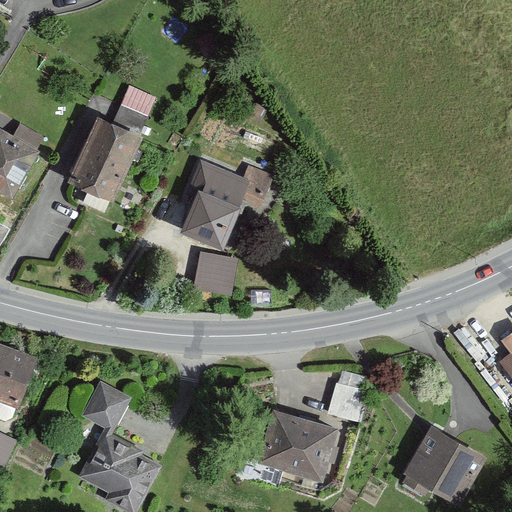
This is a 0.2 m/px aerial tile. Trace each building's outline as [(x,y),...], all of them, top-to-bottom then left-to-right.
[(148,116),(121,104),(112,125),(140,137),(149,117),(148,116)] [(112,125),(99,119),(70,182),(72,183),(85,189),(111,200),(116,189),(118,185),(140,137),(112,125)] [(45,137),(20,124),(17,129),(13,137),(37,151),(45,137)] [(0,191),(11,198),(38,151),(37,151),(13,137),(0,129),(0,191)] [(183,234),(223,250),(239,211),(237,210),(242,199),(260,206),(273,175),(248,165),(244,176),(201,159),(183,203),(193,207),(183,234)] [(0,247),(11,229),(0,222),(0,247)] [(238,258),(200,251),(194,282),(192,291),(230,298),(238,258)] [(37,360),(0,346),(0,398),(20,406),(34,368),(37,360)] [(371,380),(343,373),(340,383),(335,382),(331,398),(328,411),(361,419),(371,380)] [(130,398),(100,382),(82,417),(106,429),(112,433),(121,416),(128,403),(130,398)] [(339,429),(274,410),(259,463),(324,482),(339,429)] [(90,460),(81,475),(85,477),(111,491),(107,498),(127,508),(134,511),(136,511),(160,467),(140,456),(142,453),(110,437),(112,433),(106,429),(90,460)] [(448,438),(433,429),(431,433),(429,437),(403,483),(422,494),(429,488),(459,505),(460,506),(486,459),(454,441),(448,438)] [(0,480),(17,441),(0,433),(0,480)]
